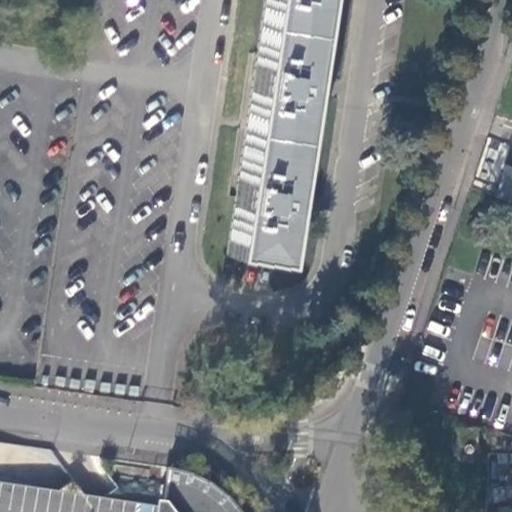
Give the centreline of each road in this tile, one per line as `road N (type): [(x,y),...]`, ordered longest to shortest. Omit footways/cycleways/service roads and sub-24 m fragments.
road 1 (residential): [(364,431),(489,55),(500,0)]
road 2 (unknown): [(0,313),(37,60)]
road 3 (residential): [(0,405),(237,440)]
road 4 (residential): [(364,431),(237,440)]
